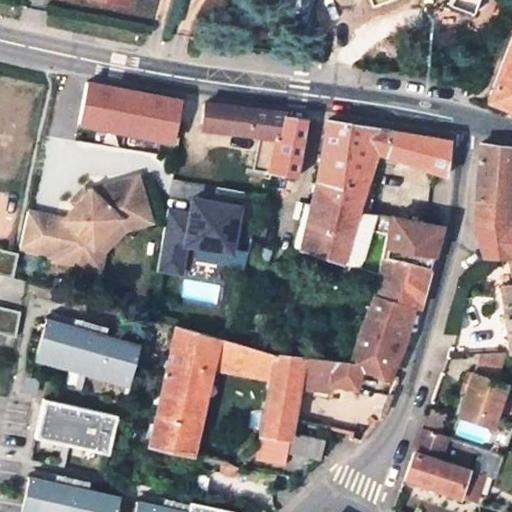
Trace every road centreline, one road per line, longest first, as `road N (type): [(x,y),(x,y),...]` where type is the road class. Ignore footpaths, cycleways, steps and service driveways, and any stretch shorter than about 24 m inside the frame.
road 1 (secondary): [(466,121),(235,88),(0,38)]
road 2 (unclassified): [(466,121),(453,227),(413,376),(384,443),(330,496)]
